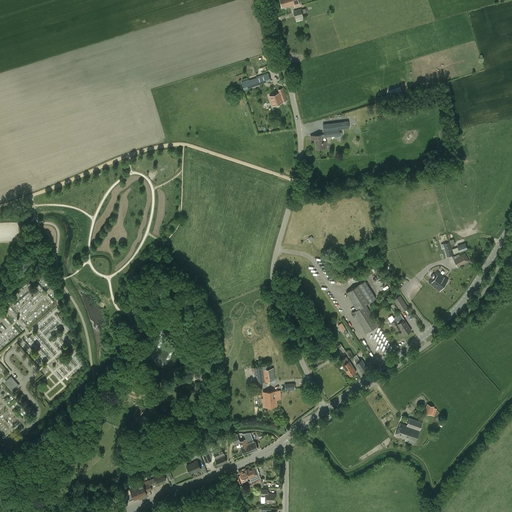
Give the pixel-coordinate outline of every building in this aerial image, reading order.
[(297,0),(279,0),(282,8),(294,4),(295,8),(299,7),(297,0)] [(296,22),(304,20),(301,9),(293,11),(296,22)] [(241,82),(244,89),(271,80),(268,72),(256,77),(257,77),(250,80),(249,79),(241,82)] [(400,86),(389,89),(391,95),(402,92),(400,86)] [(286,101),(282,88),(278,90),(279,90),(280,92),(269,96),(273,106),(283,103),(282,102),(286,101)] [(323,125),(324,134),(310,136),(311,139),(315,139),(316,148),(326,147),(326,141),(322,142),(321,138),(335,136),(335,137),(340,137),(339,129),(349,128),(348,122),(323,125)] [(452,255),(448,242),(441,244),(442,248),(444,247),(447,257),(452,255)] [(467,249),(465,243),(457,246),(459,252),(467,249)] [(458,267),(469,261),(465,253),(459,256),(460,256),(453,260),(458,267)] [(448,280),(437,272),(434,275),(436,276),(433,279),(432,278),(428,282),(439,291),(448,280)] [(365,305),(370,302),(376,298),(365,281),(359,285),(346,293),(357,310),(352,312),(366,333),(378,325),(365,305)] [(401,312),(408,308),(400,295),(393,299),(401,312)] [(411,331),(400,313),(393,318),(395,320),(391,323),(396,331),(400,328),(404,335),(411,331)] [(343,348),(343,347),(340,344),(334,348),(336,352),(340,349),(341,350),(343,348)] [(352,357),(356,363),(355,364),(361,372),(367,367),(362,359),(360,361),(356,355),(352,357)] [(339,360),(342,365),(349,376),(356,372),(349,361),(346,356),(339,360)] [(256,383),(275,380),(273,368),(265,369),(265,366),(254,368),(256,383)] [(11,376),(5,382),(12,390),(19,385),(11,376)] [(264,407),(277,406),(276,400),(281,399),(280,391),(263,392),(264,407)] [(431,415),(434,407),(427,404),(423,412),(431,415)] [(141,418),(147,409),(140,405),(138,409),(139,410),(136,415),(141,418)] [(410,418),(407,425),(400,423),(395,435),(409,440),(408,443),(414,445),(422,422),(410,418)] [(248,444),(251,452),(253,452),(252,451),(258,449),(255,442),(254,442),(250,432),(244,435),(245,439),(248,444)] [(248,444),(245,439),(240,441),(237,435),(231,437),(234,444),(240,442),(242,447),(241,447),(244,455),(249,453),(250,453),(251,452),(248,444)] [(218,465),(226,462),(224,456),(224,455),(222,450),(219,451),(218,448),(215,450),(216,452),(213,453),(216,459),(215,459),(218,465)] [(207,450),(201,452),(205,462),(211,460),(207,450)] [(190,474),(200,469),(197,460),(193,461),(194,462),(186,465),(190,474)] [(246,469),(249,478),(253,487),(262,487),(260,479),(258,473),(259,473),(256,467),(253,468),(253,466),(246,469)] [(249,478),(246,469),(239,472),(243,482),(248,481),(247,479),(249,478)] [(148,480),(150,485),(166,479),(163,473),(153,477),(154,478),(148,480)] [(146,492),(152,489),(150,485),(148,480),(142,483),(142,484),(129,489),(134,500),(147,494),(146,492)] [(265,502),(275,502),(275,494),(268,494),(268,490),(261,490),(261,495),(265,495),(265,502)]
